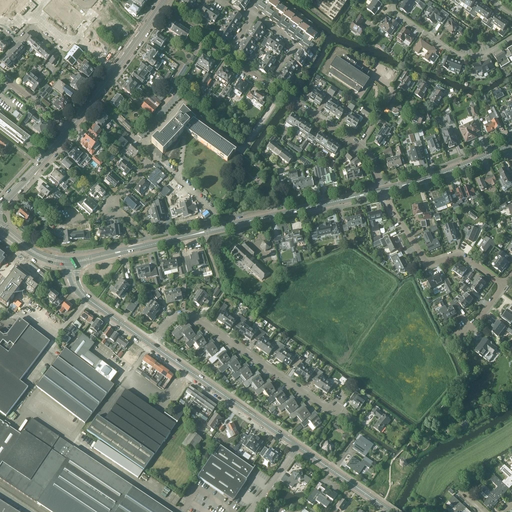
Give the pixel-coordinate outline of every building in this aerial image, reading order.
[(61,0),(54,0),(47,9),(70,30),(81,17),(61,0)] [(141,9),(145,4),(144,3),(144,2),(141,0),(130,0),(130,1),(130,2),(141,9)] [(183,0),(183,1),(195,8),(197,6),(194,4),(196,0),(183,0)] [(260,10),(262,12),(263,12),(266,6),(262,3),(263,0),(265,0),(269,2),(270,0),(258,0),(254,7),(256,9),(257,8),(260,10)] [(261,13),(264,15),(270,18),(274,13),(269,10),(271,6),(276,9),(280,3),(281,2),(276,0),(270,0),(269,2),(266,6),(263,12),(262,12),(261,13)] [(375,16),(382,5),(379,2),(380,0),(368,0),(368,1),(372,4),(367,10),(375,16)] [(418,5),(420,2),(417,0),(405,0),(400,8),(407,13),(415,2),(418,5)] [(470,15),(474,9),(472,7),(476,1),(474,0),(467,0),(464,5),(468,8),(466,10),(467,10),(466,12),(470,15)] [(195,8),(183,1),(181,5),(182,6),(181,9),(188,13),(191,9),(194,11),(195,8)] [(247,6),(239,1),(237,4),(235,2),(233,6),(240,11),(242,9),(244,10),(247,6)] [(140,11),(137,9),(138,9),(134,6),(133,7),(132,6),(133,5),(129,3),(125,8),(128,12),(136,17),(138,17),(139,15),(139,13),(138,13),(140,11)] [(269,19),(271,21),(272,21),(277,24),(278,24),(281,19),(277,16),(278,15),(278,14),(279,12),(284,15),(287,10),(288,10),(288,9),(280,3),(276,9),(274,13),(270,18),(269,19)] [(481,16),(487,8),(481,4),(476,11),(474,9),(470,15),(474,18),(475,16),(476,17),(477,14),(481,16)] [(207,20),(214,8),(212,6),(210,9),(205,6),(201,13),(203,15),(202,17),(207,20)] [(441,10),(439,13),(433,9),(433,10),(430,7),(426,12),(430,14),(426,19),(433,23),(435,20),(441,23),(443,24),(449,15),(441,10)] [(214,8),(207,20),(211,23),(212,21),(215,23),(219,16),(215,13),(217,10),(214,8)] [(486,26),(490,20),(488,18),(492,12),(487,8),(481,16),(484,19),(482,21),(483,22),(482,23),(486,26)] [(281,27),(285,30),(289,25),(284,22),(286,18),(291,21),(295,16),(295,15),(288,10),(287,10),(284,15),(281,19),(278,24),(277,24),(276,25),(279,27),(280,27),(281,27)] [(228,18),(240,26),(241,24),(239,22),(241,18),(234,13),(232,15),(231,14),(228,18)] [(290,35),(292,36),(296,31),(291,27),(294,24),(298,27),(302,22),(303,21),(295,16),(291,21),(289,25),(285,30),(284,32),(286,34),(287,33),(290,35)] [(355,34),(356,32),(361,35),(365,29),(360,26),(364,19),(359,16),(355,22),(351,28),(350,30),(355,34)] [(497,28),(503,19),(497,16),(493,22),(490,20),(486,26),(491,29),(492,28),(494,26),(497,28)] [(120,17),(116,23),(125,30),(129,26),(123,21),(124,20),(120,17)] [(240,26),(228,18),(225,23),(227,24),(225,26),(232,31),(235,27),(238,29),(240,26)] [(390,36),(398,24),(393,21),(392,22),(386,18),(380,27),(385,31),(384,32),(390,36)] [(173,28),(176,24),(170,19),(164,28),(176,35),(173,39),(177,41),(179,37),(178,37),(181,33),(173,28)] [(463,29),(452,22),(452,21),(449,19),(444,27),(447,29),(446,30),(454,36),(457,31),(460,33),(463,29)] [(503,19),(497,28),(501,30),(499,33),(500,33),(499,35),(503,37),(507,32),(504,30),(509,23),(503,19)] [(23,26),(21,23),(19,26),(14,21),(9,25),(15,33),(23,26)] [(297,41),(300,42),(304,37),(299,34),(301,30),(306,33),(310,27),(302,22),(298,27),(296,31),(292,36),(291,38),(294,40),(295,39),(297,41)] [(116,23),(111,30),(115,32),(116,31),(121,35),(125,31),(125,30),(116,23)] [(265,28),(258,23),(255,28),(252,25),(250,28),(262,36),(265,32),(263,31),(265,28)] [(181,33),(178,37),(179,37),(185,41),(190,33),(176,24),(173,28),(181,33)] [(232,31),(225,26),(224,29),(222,27),(219,32),(231,40),(233,37),(230,35),(232,31)] [(299,43),(302,45),(307,49),(310,51),(314,45),(306,40),(309,36),(313,39),(315,38),(317,38),(318,36),(318,35),(317,34),(317,33),(311,29),(312,28),(310,27),(306,33),(304,37),(300,42),(299,43)] [(262,36),(250,28),(248,31),(252,33),(249,37),(256,42),(258,39),(259,40),(262,36)] [(401,44),(403,42),(405,40),(411,43),(414,38),(409,34),(410,33),(404,28),(397,38),(398,38),(396,40),(401,44)] [(110,31),(105,37),(115,44),(117,42),(116,42),(118,40),(118,39),(113,35),(114,34),(110,31)] [(231,40),(219,32),(216,36),(218,37),(216,40),(223,45),(226,41),(229,43),(231,40)] [(36,33),(35,34),(32,38),(28,42),(27,43),(32,48),(37,42),(35,39),(38,35),(36,33)] [(165,47),(163,45),(166,41),(168,43),(170,40),(167,38),(167,39),(158,33),(151,43),(160,49),(160,50),(162,51),(163,51),(164,49),(165,48),(165,47)] [(2,43),(0,44),(0,49),(3,52),(8,45),(5,43),(9,39),(7,37),(2,42),(2,43)] [(105,37),(100,43),(104,46),(105,45),(111,49),(113,47),(114,45),(115,44),(105,37)] [(272,51),(280,39),(277,37),(275,40),(271,37),(266,44),(269,46),(268,48),(272,51)] [(240,43),(252,51),(255,47),(253,46),(255,43),(248,38),(245,42),(242,40),(240,43)] [(264,48),(269,41),(265,38),(261,45),(264,48)] [(279,55),(280,54),(285,46),(281,44),(283,41),(280,39),(272,51),(279,55)] [(37,52),(46,42),(44,40),(40,44),(37,42),(32,48),(37,52)] [(434,64),(439,57),(436,55),(436,54),(435,53),(437,51),(434,50),(434,48),(433,48),(432,48),(420,40),(413,51),(418,54),(422,48),(429,53),(425,59),(429,62),(430,61),(434,64)] [(42,56),(47,50),(44,48),(48,44),(46,42),(37,52),(42,56)] [(14,48),(20,54),(25,49),(19,43),(14,48)] [(252,51),(240,43),(239,46),(241,48),(239,52),(246,57),(248,54),(249,55),(252,51)] [(99,45),(95,51),(104,58),(108,53),(102,49),(103,47),(99,45)] [(75,46),(67,54),(76,62),(83,53),(75,46)] [(511,46),(507,50),(508,50),(504,53),(503,52),(495,58),(501,68),(510,63),(507,59),(511,57),(511,46)] [(148,55),(162,64),(162,65),(163,63),(161,62),(162,60),(159,58),(161,55),(150,47),(148,48),(147,50),(147,51),(149,53),(148,55)] [(20,54),(14,48),(10,53),(16,59),(20,54)] [(47,50),(42,56),(46,61),(48,60),(51,56),(55,52),(55,51),(53,49),(50,53),(47,50)] [(300,50),(298,54),(297,55),(305,60),(307,57),(310,60),(313,56),(304,49),(302,52),(300,50)] [(95,51),(90,57),(93,60),(95,59),(101,63),(104,58),(95,51)] [(16,59),(10,53),(6,58),(12,63),(16,59)] [(76,62),(67,54),(63,59),(72,66),(76,62)] [(148,64),(153,67),(153,68),(157,71),(162,64),(148,55),(147,56),(146,56),(144,56),(142,59),(143,59),(149,63),(148,64)] [(276,62),(268,57),(266,55),(265,58),(262,62),(274,70),(276,68),(273,66),(276,62)] [(297,55),(294,59),(296,60),(295,63),(302,68),(304,64),(303,63),(305,60),(297,55)] [(203,68),(209,60),(203,56),(195,68),(201,71),(203,68)] [(356,65),(343,56),(339,61),(336,59),(330,68),(332,70),(329,74),(358,93),(361,89),(362,90),(368,81),(365,79),(369,73),(362,69),(356,65)] [(12,63),(6,58),(1,63),(7,68),(12,63)] [(459,74),(463,65),(444,58),(441,67),(448,69),(449,67),(456,70),(455,72),(459,74)] [(209,60),(203,68),(206,70),(206,71),(208,73),(214,63),(209,60)] [(486,73),(494,69),(490,60),(485,63),(483,64),(478,65),(478,66),(477,66),(477,65),(473,65),(474,75),(477,75),(477,76),(478,77),(482,77),(483,76),(483,74),(486,73)] [(274,70),(262,62),(259,67),(261,68),(259,70),(267,75),(269,71),(272,73),(274,70)] [(82,63),(80,65),(82,66),(82,65),(85,67),(84,68),(92,74),(95,70),(87,64),(86,64),(84,63),(83,64),(82,63)] [(139,71),(146,76),(148,73),(149,74),(152,70),(143,63),(140,66),(142,67),(139,71)] [(288,64),(286,67),(285,68),(293,73),(295,70),(296,71),(299,68),(292,63),(290,65),(288,64)] [(89,78),(92,74),(84,68),(85,67),(82,65),(82,66),(80,65),(79,67),(81,68),(79,71),(89,78)] [(177,86),(188,68),(184,66),(173,84),(177,86)] [(222,81),(228,72),(222,68),(215,79),(217,81),(219,79),(222,81)] [(285,68),(282,72),(284,74),(283,76),(290,81),(292,77),(291,76),(293,73),(285,68)] [(30,84),(35,78),(32,75),(36,71),(33,69),(27,76),(22,81),(25,84),(27,81),(30,84)] [(146,76),(139,71),(136,74),(135,73),(132,76),(141,84),(144,80),(143,79),(144,79),(147,82),(149,79),(146,76)] [(224,97),(225,96),(226,96),(231,88),(231,87),(229,85),(230,83),(232,80),(231,79),(233,76),(228,72),(222,81),(225,83),(224,85),(223,85),(226,87),(219,96),(216,97),(215,99),(216,101),(218,102),(220,102),(221,100),(222,101),(224,98),(224,97)] [(411,89),(415,83),(412,81),(414,80),(407,76),(408,75),(405,73),(401,80),(403,81),(399,88),(406,92),(408,92),(409,89),(409,88),(409,87),(411,89)] [(75,78),(75,79),(83,85),(86,80),(78,74),(76,77),(73,75),(72,76),(75,78)] [(206,86),(210,79),(211,78),(209,78),(211,76),(207,74),(201,84),(202,85),(200,88),(203,90),(206,85),(206,86)] [(35,78),(30,84),(33,86),(30,89),(34,92),(39,86),(38,85),(44,78),(41,76),(38,80),(35,78)] [(279,77),(277,80),(276,82),(284,87),(286,84),(287,85),(290,81),(283,76),(281,79),(279,77)] [(141,86),(139,84),(131,78),(127,83),(137,91),(136,91),(140,94),(143,91),(140,89),(139,89),(141,86)] [(66,86),(73,92),(75,90),(78,92),(83,85),(75,79),(70,85),(67,83),(66,86)] [(424,94),(430,86),(420,80),(416,87),(419,88),(415,95),(421,99),(422,99),(423,99),(425,96),(425,94),(424,94)] [(73,92),(66,86),(65,86),(58,81),(52,89),(62,96),(64,93),(65,94),(64,95),(67,97),(68,95),(71,98),(74,93),(73,92)] [(247,85),(241,81),(239,84),(238,83),(234,89),(234,90),(231,88),(226,96),(230,99),(234,93),(236,94),(238,92),(241,94),(247,85)] [(137,91),(127,83),(123,89),(130,95),(133,92),(135,93),(136,91),(137,91)] [(175,89),(170,84),(167,88),(169,89),(165,94),(168,97),(175,89)] [(43,99),(48,94),(46,92),(49,88),(46,85),(38,95),(43,99)] [(440,88),(439,89),(436,87),(428,99),(431,101),(431,102),(432,103),(431,104),(435,106),(436,105),(437,106),(444,95),(446,92),(440,88)] [(493,93),(496,99),(499,97),(499,95),(502,93),(501,89),(493,93)] [(266,102),(263,100),(265,97),(256,92),(255,95),(250,91),(247,97),(251,100),(253,97),(257,100),(256,103),(263,107),(266,102)] [(161,101),(165,98),(159,92),(155,96),(161,101)] [(309,99),(314,102),(319,95),(318,95),(313,92),(309,99)] [(326,96),(324,95),(320,92),(318,95),(319,95),(314,102),(319,106),(326,96)] [(117,109),(124,101),(117,95),(110,104),(117,109)] [(141,107),(151,116),(161,104),(152,95),(147,101),(147,100),(141,107)] [(59,109),(60,107),(64,110),(70,102),(63,97),(59,101),(57,100),(53,105),(59,109)] [(329,113),(336,103),(331,99),(324,109),(329,113)] [(399,115),(403,114),(401,106),(397,107),(394,105),(394,103),(391,101),(387,109),(390,111),(389,112),(392,114),(393,116),(394,116),(396,117),(398,116),(399,115)] [(336,103),(329,113),(334,116),(341,106),(336,103)] [(234,153),(236,152),(193,121),(196,118),(183,106),(174,119),(173,119),(152,141),(153,141),(151,143),(162,154),(185,131),(227,161),(233,153),(234,153)] [(341,106),(334,116),(340,119),(344,112),(346,109),(341,106)] [(371,113),(362,107),(359,111),(361,112),(368,117),(371,113)] [(5,116),(0,109),(0,129),(17,144),(22,139),(26,142),(30,139),(5,118),(5,117),(5,116)] [(31,111),(29,113),(26,117),(30,120),(31,119),(37,123),(32,130),(40,136),(42,136),(49,127),(34,115),(35,114),(31,111)] [(425,123),(426,122),(428,122),(430,121),(432,120),(430,115),(424,117),(420,116),(418,112),(411,115),(413,119),(412,119),(412,120),(412,122),(413,123),(415,124),(417,124),(417,123),(421,125),(422,122),(425,123)] [(350,126),(357,115),(356,116),(351,113),(345,123),(350,126)] [(103,114),(99,118),(110,128),(111,127),(110,126),(111,125),(110,124),(112,121),(103,114)] [(454,123),(451,114),(446,115),(449,125),(454,123)] [(292,127),(297,119),(292,115),(290,119),(289,118),(286,123),(292,127)] [(357,115),(350,126),(355,129),(359,123),(357,121),(360,117),(357,115)] [(492,123),(495,130),(501,127),(497,119),(496,120),(496,119),(495,119),(493,115),(489,117),(491,122),(491,123),(492,123)] [(487,133),(495,130),(492,123),(491,123),(491,122),(489,117),(486,119),(487,122),(484,124),(485,126),(484,126),(487,133)] [(107,129),(108,130),(110,128),(99,118),(95,123),(103,129),(105,127),(108,129),(107,129)] [(297,131),(303,122),(297,119),(292,127),(297,131)] [(122,123),(129,130),(133,127),(125,120),(122,123)] [(302,134),(308,126),(303,122),(297,131),(302,134)] [(479,131),(474,122),(464,126),(465,128),(461,130),(464,137),(465,136),(467,142),(469,141),(469,142),(474,140),(473,139),(475,138),(472,133),(474,132),(475,133),(479,131)] [(387,123),(384,126),(376,139),(377,140),(375,143),(381,147),(385,141),(384,140),(386,138),(384,136),(389,129),(388,128),(390,125),(387,123)] [(94,126),(88,134),(96,141),(97,142),(97,141),(100,138),(99,137),(103,133),(94,126)] [(308,126),(302,134),(306,136),(304,138),(309,142),(314,134),(311,132),(313,129),(308,126)] [(449,147),(457,144),(457,143),(458,143),(455,135),(454,135),(452,130),(445,133),(447,138),(444,139),(447,145),(448,144),(449,147)] [(98,142),(97,141),(97,142),(96,141),(88,134),(88,133),(85,137),(84,136),(81,139),(82,141),(79,144),(82,147),(92,155),(95,151),(93,149),(98,142)] [(316,143),(319,145),(325,137),(319,134),(318,136),(314,134),(309,142),(315,146),(316,143)] [(431,153),(441,149),(437,139),(438,139),(437,135),(433,136),(435,140),(427,143),(431,153)] [(0,148),(3,151),(9,144),(0,137),(0,148)] [(279,157),(283,151),(278,148),(279,147),(275,144),(277,140),(273,137),(268,143),(269,145),(267,148),(279,157)] [(319,145),(324,149),(330,140),(325,137),(319,145)] [(127,144),(124,141),(121,139),(118,143),(124,148),(127,144)] [(323,150),(328,154),(330,152),(329,152),(335,144),(330,140),(324,149),(323,150)] [(425,157),(420,141),(415,142),(416,146),(417,146),(418,149),(416,149),(412,150),(413,150),(411,151),(413,156),(410,157),(411,162),(414,161),(422,159),(421,158),(425,157)] [(136,156),(140,151),(132,144),(131,146),(128,143),(124,149),(127,152),(128,149),(136,156)] [(340,147),(335,144),(329,152),(330,152),(336,156),(339,152),(338,151),(340,147)] [(396,167),(394,159),(393,159),(392,150),(390,147),(383,152),(385,155),(387,157),(390,156),(391,158),(391,160),(387,161),(389,169),(396,167)] [(394,159),(396,167),(402,165),(400,158),(401,157),(400,155),(403,155),(401,147),(397,148),(399,154),(396,155),(397,158),(394,159)] [(68,156),(77,164),(80,166),(85,160),(88,163),(91,159),(88,156),(84,152),(82,155),(75,149),(68,156)] [(283,151),(279,157),(288,164),(293,159),(283,151)] [(119,164),(120,164),(118,167),(126,175),(132,168),(126,163),(128,160),(122,155),(120,158),(121,159),(119,162),(119,164)] [(99,165),(102,162),(95,156),(92,159),(99,165)] [(350,162),(350,164),(351,164),(354,178),(363,176),(362,172),(359,172),(358,168),(356,169),(355,165),(360,162),(357,157),(351,161),(350,162)] [(71,171),(73,169),(70,167),(72,165),(66,159),(61,164),(62,165),(60,167),(63,170),(65,168),(68,170),(69,169),(71,171)] [(147,180),(149,182),(154,187),(159,191),(160,190),(161,189),(155,183),(159,178),(162,180),(165,176),(158,170),(161,168),(156,163),(153,167),(156,169),(148,177),(149,178),(147,180)] [(345,180),(354,178),(351,164),(348,165),(348,167),(345,168),(346,175),(344,176),(345,180)] [(331,175),(325,176),(323,168),(320,168),(321,174),(322,180),(325,179),(327,184),(334,182),(333,177),(334,177),(332,171),(330,172),(331,175)] [(500,172),(503,179),(500,181),(503,187),(503,188),(504,190),(505,191),(508,190),(508,189),(511,186),(511,178),(511,179),(508,171),(507,171),(506,169),(500,172)] [(77,180),(73,177),(66,172),(63,176),(57,170),(49,180),(54,185),(54,186),(56,188),(58,185),(61,188),(64,184),(65,185),(67,185),(67,184),(68,183),(68,182),(69,181),(70,180),(74,183),(77,180)] [(114,188),(120,181),(111,174),(106,180),(114,188)] [(493,186),(498,183),(494,175),(483,179),(478,181),(482,190),(487,188),(486,186),(492,183),(493,186)] [(293,183),(294,190),(297,190),(297,191),(300,190),(299,189),(301,189),(299,181),(298,176),(295,177),(295,179),(291,180),(292,183),(293,183)] [(154,187),(149,182),(147,184),(143,181),(135,190),(140,195),(147,187),(151,191),(154,187)] [(102,186),(99,188),(95,184),(90,190),(92,192),(90,194),(93,197),(95,195),(98,198),(102,194),(103,196),(105,193),(104,192),(106,190),(102,186)] [(60,194),(53,189),(51,191),(43,185),(39,191),(40,192),(38,195),(42,199),(45,196),(47,197),(49,194),(57,200),(59,198),(60,199),(62,196),(60,194)] [(463,187),(468,198),(473,197),(474,199),(477,198),(474,188),(471,189),(469,186),(464,188),(464,187),(463,187)] [(165,195),(166,196),(170,191),(165,187),(159,193),(163,196),(165,195)] [(468,198),(463,187),(458,189),(459,193),(456,194),(459,203),(463,202),(462,200),(467,198),(468,198)] [(443,195),(444,197),(446,205),(453,203),(450,193),(443,195)] [(130,195),(124,202),(133,210),(139,203),(130,195)] [(78,204),(81,207),(90,215),(91,213),(92,213),(92,212),(98,206),(89,198),(87,200),(84,197),(78,204)] [(438,212),(442,210),(441,207),(446,205),(444,197),(434,201),(437,208),(438,212)] [(154,218),(155,224),(163,222),(162,215),(165,214),(161,200),(155,202),(157,208),(152,210),(153,214),(152,214),(151,215),(152,218),(153,218),(154,218)] [(39,212),(28,203),(24,208),(31,214),(32,215),(35,212),(38,214),(39,216),(40,215),(42,217),(43,215),(39,212)] [(182,209),(181,209),(175,211),(175,208),(172,209),(170,210),(172,217),(175,216),(177,216),(177,215),(183,213),(184,217),(192,215),(191,213),(195,212),(193,205),(191,206),(189,206),(189,203),(181,205),(182,209)] [(432,213),(430,213),(427,213),(427,210),(424,210),(423,204),(413,206),(415,215),(424,213),(425,219),(434,218),(432,213)] [(18,215),(25,221),(23,224),(27,227),(29,225),(28,224),(30,221),(27,218),(29,216),(22,210),(18,215)] [(472,210),(468,214),(475,220),(479,216),(472,210)] [(382,218),(380,211),(368,214),(370,221),(372,232),(379,230),(378,225),(376,225),(374,220),(382,218)] [(352,218),(354,227),(361,225),(362,228),(366,227),(365,221),(361,222),(359,216),(352,218)] [(354,227),(352,218),(345,219),(346,225),(342,226),(344,232),(348,231),(347,228),(354,227)] [(455,236),(457,236),(453,223),(445,226),(447,231),(445,231),(449,243),(457,240),(455,236)] [(339,227),(335,228),(334,226),(331,227),(330,224),(320,226),(320,227),(317,228),(317,231),(315,231),(311,232),(313,240),(317,239),(316,235),(324,233),(325,236),(334,234),(334,235),(341,234),(339,227)] [(110,227),(111,236),(111,237),(112,237),(112,238),(115,237),(120,236),(118,225),(110,226),(110,227)] [(475,226),(474,228),(471,227),(470,228),(465,226),(463,231),(468,233),(466,239),(473,242),(478,229),(479,227),(475,226)] [(100,238),(111,236),(110,227),(99,229),(99,230),(98,230),(99,233),(100,233),(100,238)] [(52,232),(51,232),(46,228),(43,233),(48,237),(52,232)] [(71,240),(84,238),(83,231),(72,233),(71,232),(63,233),(58,230),(54,235),(59,239),(60,239),(61,239),(62,239),(62,244),(72,243),(71,240)] [(298,230),(291,232),(293,239),(294,244),(303,242),(304,244),(306,244),(304,236),(302,237),(301,234),(299,234),(298,230)] [(293,239),(291,232),(284,233),(284,236),(280,237),(282,243),(290,241),(292,248),(295,247),(294,244),(293,239)] [(429,251),(440,246),(437,239),(434,241),(430,233),(424,236),(427,244),(426,244),(429,251)] [(372,244),(381,239),(379,235),(371,239),(372,244)] [(493,247),(497,242),(491,237),(489,239),(487,238),(480,248),(486,252),(491,245),(493,247)] [(398,249),(392,238),(385,242),(383,239),(379,241),(382,247),(386,245),(390,253),(398,249)] [(262,241),(261,243),(260,247),(265,251),(270,248),(269,241),(262,241)] [(257,253),(245,243),(241,246),(248,252),(247,253),(238,246),(232,253),(261,280),(268,272),(249,255),(250,254),(253,257),(257,253)] [(494,267),(502,273),(509,263),(503,259),(506,255),(501,252),(498,255),(498,256),(499,256),(498,257),(498,260),(496,263),(496,265),(494,267)] [(198,266),(197,263),(203,262),(202,256),(197,257),(196,253),(192,254),(192,256),(189,257),(190,261),(184,262),(187,273),(191,272),(190,268),(198,266)] [(389,257),(387,258),(389,260),(391,259),(392,262),(394,261),(396,264),(393,266),(394,266),(395,267),(395,268),(396,269),(397,270),(398,271),(399,272),(400,272),(401,272),(403,273),(404,272),(404,269),(407,268),(402,257),(399,259),(397,254),(390,258),(389,257)] [(174,259),(168,260),(170,271),(177,269),(174,259)] [(170,271),(168,260),(161,262),(163,269),(162,269),(161,268),(158,269),(160,280),(164,279),(162,273),(164,272),(164,273),(170,271)] [(464,275),(467,277),(468,278),(470,279),(474,274),(471,273),(467,270),(458,264),(453,270),(462,277),(464,275)] [(135,272),(137,272),(138,276),(139,279),(145,277),(146,278),(154,276),(157,276),(156,268),(149,269),(148,265),(136,268),(134,268),(135,272)] [(0,301),(7,306),(21,287),(33,296),(41,287),(17,268),(0,290),(0,301)] [(449,294),(453,292),(446,278),(443,280),(440,274),(428,280),(429,282),(427,283),(427,284),(429,289),(430,289),(432,288),(433,289),(444,283),(449,294)] [(475,283),(482,288),(486,283),(479,278),(479,279),(477,278),(476,278),(475,280),(475,281),(476,282),(475,283)] [(115,287),(125,293),(129,287),(120,280),(115,287)] [(482,288),(475,283),(474,285),(473,285),(472,285),(471,286),(471,287),(471,288),(478,293),(482,288)] [(258,295),(264,289),(259,285),(254,291),(258,295)] [(125,293),(115,287),(111,293),(120,300),(125,293)] [(146,308),(156,314),(160,308),(154,304),(156,300),(158,298),(154,293),(154,292),(151,288),(148,290),(151,295),(153,298),(146,308)] [(53,302),(54,301),(58,295),(52,290),(50,292),(45,289),(43,291),(48,295),(47,295),(51,298),(50,299),(50,300),(52,302),(53,302)] [(171,291),(174,302),(182,300),(179,289),(171,291)] [(206,304),(210,300),(207,298),(208,297),(199,290),(196,295),(197,295),(193,301),(200,306),(203,302),(206,304)] [(174,302),(171,291),(164,293),(166,304),(174,302)] [(461,297),(469,304),(473,300),(466,293),(461,297)] [(457,300),(456,299),(453,301),(457,307),(461,305),(464,309),(469,304),(461,297),(459,300),(458,299),(457,300)] [(438,300),(440,302),(439,303),(440,303),(441,306),(435,309),(438,315),(441,314),(443,319),(444,319),(445,321),(451,317),(446,308),(446,307),(443,301),(441,298),(438,300)] [(457,307),(453,301),(450,303),(451,305),(446,308),(451,317),(457,314),(454,310),(457,307)] [(66,302),(59,310),(57,308),(53,313),(56,315),(59,311),(61,313),(64,309),(68,312),(72,307),(66,302)] [(223,325),(229,317),(226,314),(227,312),(224,311),(227,307),(224,304),(219,311),(222,313),(217,320),(223,325)] [(511,305),(505,313),(506,313),(504,316),(502,318),(511,325),(511,322),(511,304),(511,306),(511,305)] [(156,314),(146,308),(142,315),(151,321),(152,320),(153,320),(155,316),(156,314)] [(85,321),(89,315),(84,311),(80,317),(85,321)] [(89,315),(85,321),(90,324),(94,318),(89,315)] [(238,324),(242,318),(239,315),(236,319),(233,317),(232,319),(229,317),(223,325),(230,329),(235,322),(238,324)] [(244,336),(249,328),(246,326),(247,324),(245,322),(246,320),(242,318),(238,324),(241,326),(237,332),(244,336)] [(88,330),(95,334),(102,324),(96,320),(88,330)] [(0,412),(6,417),(19,400),(28,388),(20,382),(50,342),(28,326),(27,327),(19,321),(4,341),(0,337),(0,412)] [(79,329),(82,325),(76,321),(73,324),(79,329)] [(501,325),(497,322),(494,326),(493,326),(492,326),(491,326),(491,327),(491,328),(492,329),(490,332),(497,337),(502,329),(503,330),(505,327),(508,330),(507,331),(511,335),(511,327),(504,321),(501,325)] [(171,333),(173,336),(177,341),(183,336),(188,342),(195,336),(190,330),(192,329),(188,324),(179,331),(177,328),(171,333)] [(67,332),(74,338),(75,336),(74,335),(78,330),(72,325),(67,332)] [(108,338),(113,332),(108,328),(103,335),(108,338)] [(257,337),(262,331),(258,328),(256,330),(254,329),(253,330),(249,328),(244,336),(250,341),(254,335),(257,337)] [(261,351),(267,343),(264,341),(265,339),(262,337),(265,333),(262,331),(257,337),(260,339),(255,347),(261,351)] [(74,338),(67,332),(60,339),(60,341),(63,343),(64,343),(66,345),(65,346),(66,347),(71,341),(72,341),(74,338)] [(200,332),(195,336),(188,342),(185,345),(189,349),(195,344),(200,350),(207,344),(202,338),(204,337),(200,332)] [(93,333),(88,339),(93,342),(98,335),(96,333),(95,334),(93,333)] [(114,333),(109,339),(108,341),(107,341),(104,345),(107,348),(110,343),(111,341),(114,342),(118,336),(114,333)] [(82,335),(69,352),(94,371),(102,362),(88,352),(94,344),(82,335)] [(116,343),(111,350),(113,352),(116,347),(116,346),(118,344),(120,346),(124,340),(120,337),(116,343)] [(487,361),(496,349),(492,346),(492,345),(491,344),(491,345),(484,339),(475,352),(487,361)] [(120,346),(115,353),(117,354),(122,347),(124,349),(128,343),(124,340),(120,346)] [(197,353),(200,357),(206,352),(211,358),(218,352),(213,346),(215,345),(211,340),(207,344),(200,350),(197,353)] [(276,351),(281,344),(277,341),(274,345),(272,344),(270,345),(267,343),(261,351),(268,356),(273,348),(276,351)] [(282,363),(288,355),(284,353),(286,351),(283,349),(284,347),(281,344),(276,351),(279,353),(275,358),(282,363)] [(223,348),(218,352),(211,358),(208,360),(212,365),(218,360),(223,366),(230,360),(225,355),(227,353),(223,348)] [(36,387),(40,390),(84,424),(114,386),(110,383),(94,371),(69,352),(65,349),(64,351),(36,387)] [(288,355),(282,363),(288,368),(292,362),(296,364),(300,358),(296,355),(294,357),(292,355),(291,357),(288,355)] [(148,365),(152,360),(146,356),(142,361),(146,363),(144,366),(146,368),(148,365)] [(241,368),(236,362),(238,361),(234,356),(230,360),(223,366),(216,372),(219,375),(221,373),(222,374),(229,368),(234,374),(241,368)] [(300,378),(306,370),(302,367),(303,366),(301,364),(303,360),(300,358),(296,364),(299,366),(293,373),(300,378)] [(147,371),(149,373),(156,363),(152,360),(148,365),(150,367),(147,371)] [(102,362),(94,371),(110,383),(117,374),(112,370),(113,369),(111,368),(110,368),(102,362)] [(157,371),(160,366),(156,363),(149,373),(151,375),(155,370),(157,371)] [(252,376),(248,370),(250,369),(246,364),(241,368),(234,374),(231,376),(235,381),(241,376),(245,381),(246,382),(252,376)] [(160,366),(157,371),(159,373),(156,376),(159,378),(165,369),(160,366)] [(315,377),(319,371),(315,368),(312,372),(310,370),(309,372),(306,370),(300,378),(306,382),(312,375),(315,377)] [(165,377),(169,372),(165,369),(159,378),(157,380),(159,381),(163,376),(165,377)] [(320,389),(326,381),(322,379),(324,377),(321,375),(323,373),(319,371),(315,377),(317,379),(313,385),(320,389)] [(169,372),(165,377),(167,379),(161,388),(164,390),(170,381),(174,376),(169,372)] [(264,384),(259,378),(261,377),(257,372),(252,376),(246,382),(245,381),(242,384),(246,389),(252,384),(257,390),(264,384)] [(275,392),(271,386),(273,385),(269,380),(264,384),(257,390),(254,392),(258,397),(264,392),(269,398),(275,392)] [(326,381),(320,389),(326,394),(330,388),(333,390),(338,384),(334,381),(333,383),(330,382),(329,384),(326,381)] [(190,387),(186,393),(184,395),(186,396),(187,394),(190,396),(195,391),(190,387)] [(287,400),(282,394),(284,393),(280,388),(275,392),(269,398),(265,400),(269,405),(275,400),(280,406),(287,400)] [(125,390),(104,420),(97,416),(87,431),(144,470),(154,455),(185,410),(180,406),(172,418),(165,413),(162,416),(125,390)] [(195,391),(190,396),(193,398),(188,404),(186,402),(184,405),(187,406),(189,408),(195,399),(199,394),(195,391)] [(360,407),(364,402),(358,397),(360,395),(355,391),(349,400),(352,402),(350,405),(356,409),(358,406),(360,407)] [(198,404),(203,397),(199,394),(195,399),(193,401),(198,405),(198,404)] [(298,408),(293,402),(295,400),(292,396),(287,400),(280,406),(277,408),(280,413),(286,408),(291,414),(298,408)] [(496,401),(488,396),(486,398),(491,402),(492,402),(495,404),(496,401)] [(198,404),(202,407),(202,408),(208,400),(203,397),(198,404)] [(207,411),(212,403),(208,400),(202,408),(202,407),(202,408),(203,409),(204,409),(207,411)] [(210,410),(211,411),(210,413),(211,414),(212,412),(216,406),(212,403),(207,411),(208,412),(210,410)] [(310,416),(305,410),(307,408),(303,404),(298,408),(291,414),(288,416),(292,421),(298,416),(303,422),(310,416)] [(387,425),(390,421),(379,411),(380,410),(376,407),(371,413),(379,419),(373,427),(380,433),(385,426),(384,426),(386,424),(387,425)] [(303,422),(300,424),(303,429),(309,424),(314,430),(321,424),(317,418),(319,416),(315,412),(310,416),(303,422)] [(69,414),(66,419),(73,424),(77,419),(69,414)] [(211,429),(215,432),(223,420),(216,415),(206,429),(209,431),(211,429)] [(3,423),(0,421),(0,478),(50,511),(169,511),(32,419),(21,435),(9,427),(10,424),(5,421),(3,423)] [(231,438),(238,434),(233,424),(226,427),(231,438)] [(193,452),(202,439),(192,432),(183,445),(193,452)] [(248,437),(243,434),(232,451),(235,453),(241,445),(246,448),(254,454),(255,453),(256,453),(260,447),(260,446),(262,443),(259,441),(257,439),(256,439),(253,437),(252,438),(249,436),(248,437)] [(365,457),(374,445),(361,436),(352,448),(365,457)] [(333,447),(327,443),(327,442),(326,442),(326,441),(322,439),(318,446),(321,448),(323,445),(324,446),(322,449),(327,453),(329,450),(331,451),(333,447)] [(92,448),(138,479),(143,472),(97,441),(92,448)] [(212,456),(197,478),(232,501),(254,469),(220,446),(213,457),(212,456)] [(276,461),(277,460),(278,457),(279,455),(270,449),(269,451),(264,448),(259,455),(273,465),(275,461),(276,461)] [(371,466),(363,460),(361,463),(352,457),(346,466),(358,475),(365,466),(369,469),(371,466)] [(373,463),(365,457),(363,460),(371,466),(373,463)] [(504,480),(502,483),(504,484),(509,489),(511,485),(511,472),(511,473),(504,465),(501,469),(509,477),(505,481),(504,480)] [(295,483),(299,483),(300,483),(303,482),(307,485),(311,480),(305,476),(302,477),(301,471),(293,472),(294,476),(291,477),(286,484),(292,488),(295,483)] [(491,492),(494,495),(499,499),(509,489),(504,484),(502,483),(494,476),(490,480),(498,487),(495,491),(494,490),(491,492)] [(193,511),(197,511),(210,492),(192,482),(179,503),(193,511)] [(325,491),(323,494),(317,491),(309,502),(315,507),(318,503),(326,508),(329,504),(330,505),(331,504),(337,496),(322,485),(320,488),(325,491)] [(481,489),(483,491),(489,497),(483,504),(489,510),(499,499),(494,495),(491,492),(486,487),(484,485),(481,489)] [(177,494),(177,495),(172,492),(167,500),(176,506),(181,497),(177,494)] [(224,511),(229,505),(211,494),(199,511),(224,511)] [(462,511),(466,508),(453,496),(448,501),(458,510),(455,511),(462,511)] [(336,511),(338,509),(341,511),(347,503),(341,500),(332,511),(336,511)] [(17,511),(0,501),(0,511),(17,511)]
